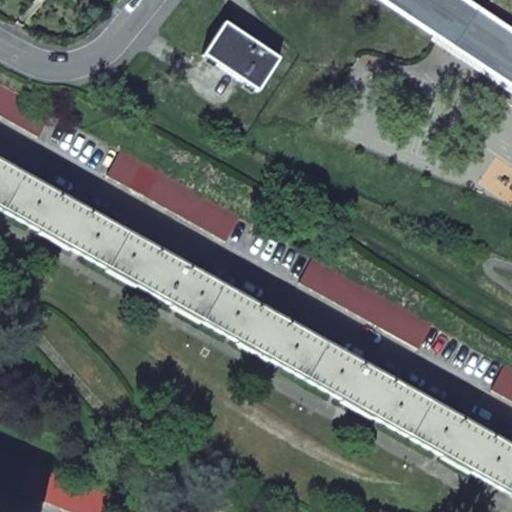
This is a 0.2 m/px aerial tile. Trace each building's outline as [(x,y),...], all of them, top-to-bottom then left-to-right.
[(511,29),(467,0),(381,0),(438,38),(511,86),(511,29)] [(228,24),(206,56),(261,93),(282,61),(228,24)] [(0,84),(0,119),(36,139),(51,113),(0,84)] [(120,151),(107,177),(226,243),(240,217),(120,151)] [(0,208),(19,174),(0,163),(0,208)] [(19,174),(0,208),(0,211),(101,268),(122,232),(72,204),(19,174)] [(122,232),(101,268),(204,325),(224,288),(174,261),(122,232)] [(313,259),(299,284),(418,350),(432,325),(313,259)] [(224,288),(204,325),(306,383),(326,346),(273,316),(224,288)] [(326,346),(306,383),(408,440),(429,403),(381,377),(326,346)] [(511,369),(506,366),(492,392),(511,403),(511,369)] [(429,403),(408,440),(511,498),(511,497),(511,449),(481,432),(429,403)] [(0,452),(0,484),(69,511),(107,511),(113,498),(0,452)]
